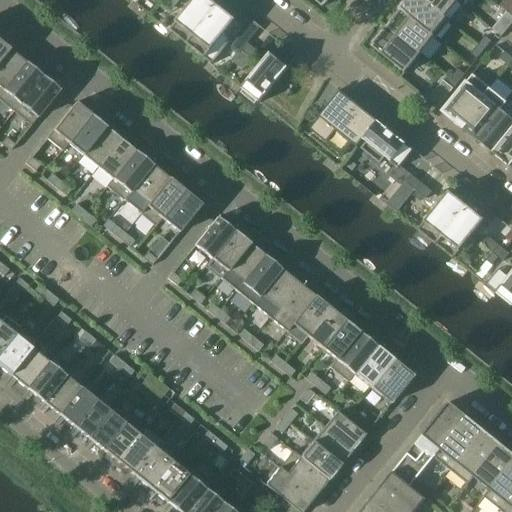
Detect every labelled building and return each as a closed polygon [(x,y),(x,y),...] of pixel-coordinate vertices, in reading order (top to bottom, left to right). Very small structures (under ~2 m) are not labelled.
[(224,0),(194,0),(169,30),(188,46),(219,7),(219,6),(224,0)] [(421,0),(404,0),(401,5),(402,5),(399,9),(433,37),(433,38),(435,39),(436,39),(450,21),(445,17),(444,18),(421,0)] [(456,0),(421,0),(444,18),(445,17),(457,2),(458,1),(456,0)] [(219,7),(188,46),(212,65),(232,40),(224,34),(236,20),(219,7)] [(399,9),(398,10),(399,10),(389,22),(390,23),(387,27),(420,54),(421,53),(421,52),(433,38),(433,37),(399,9)] [(501,19),(510,26),(511,24),(511,23),(511,17),(506,12),(501,19)] [(372,47),(404,73),(405,74),(414,62),(420,54),(387,27),(386,28),(387,28),(385,31),(384,31),(373,44),(374,45),(372,47)] [(484,50),(492,41),(485,36),(478,45),(484,50)] [(242,51),(248,44),(239,37),(231,48),(239,54),(241,51),(242,51)] [(0,59),(8,49),(2,44),(0,42),(0,59)] [(242,51),(252,59),(254,57),(258,52),(248,44),(242,51)] [(477,59),(484,50),(478,45),(471,54),(477,59)] [(8,49),(0,59),(0,94),(25,63),(24,62),(19,57),(8,49)] [(499,59),(508,66),(511,61),(511,58),(504,52),(504,53),(499,59)] [(255,105),(257,102),(259,104),(288,68),(270,53),(241,89),(243,90),(240,93),(255,105)] [(0,94),(0,101),(13,112),(42,76),(41,76),(35,70),(25,63),(0,94)] [(457,84),(465,75),(458,69),(451,79),(457,84)] [(490,89),(473,76),(472,75),(442,112),(443,113),(455,123),(454,123),(459,127),(490,89)] [(42,76),(13,112),(31,126),(55,96),(59,91),(58,89),(52,84),(42,76)] [(443,81),(428,99),(427,100),(437,108),(453,89),(444,81),(443,81)] [(476,139),(500,110),(501,110),(507,103),(490,89),(459,127),(463,131),(464,130),(475,139),(476,139)] [(363,140),(377,122),(377,121),(340,91),(309,130),(326,143),(336,131),(357,147),(363,140)] [(90,116),(90,115),(84,110),(75,103),(71,108),(46,139),(61,151),(90,116)] [(493,153),(511,129),(511,119),(501,110),(500,110),(476,139),(487,148),(490,151),(492,153),(493,153)] [(90,116),(61,151),(62,152),(63,151),(68,144),(82,156),(105,128),(105,127),(99,122),(90,116)] [(363,140),(366,142),(361,149),(380,164),(385,157),(398,168),(413,150),(377,121),(377,122),(363,140)] [(114,134),(105,128),(82,156),(97,168),(120,140),(120,139),(114,134)] [(511,129),(493,153),(494,153),(493,154),(496,156),(495,156),(496,156),(496,155),(498,157),(498,158),(499,157),(501,159),(500,160),(501,159),(503,161),(502,162),(503,162),(504,161),(507,164),(506,165),(507,165),(509,167),(509,166),(510,167),(511,163),(511,129)] [(10,152),(15,145),(6,138),(1,144),(10,152)] [(120,140),(97,168),(112,180),(106,187),(106,188),(135,152),(128,147),(120,140)] [(145,160),(135,152),(106,188),(123,201),(152,166),(151,165),(145,160)] [(26,164),(35,172),(40,166),(31,158),(26,164)] [(162,174),(152,166),(123,201),(124,202),(130,194),(145,207),(139,214),(140,215),(169,179),(168,178),(162,174)] [(56,189),(61,182),(51,175),(46,181),(56,189)] [(421,183),(410,175),(399,188),(410,197),(415,191),(421,183)] [(169,179),(140,215),(144,218),(155,227),(184,191),(183,191),(177,186),(169,179)] [(71,190),(61,182),(56,189),(66,197),(71,190)] [(421,183),(415,191),(416,192),(422,196),(426,199),(432,192),(422,184),(421,183)] [(194,199),(184,191),(155,227),(161,220),(178,233),(197,210),(201,205),(199,204),(194,199)] [(415,191),(412,196),(418,201),(422,196),(416,192),(415,191)] [(466,205),(449,192),(418,231),(436,245),(467,206),(466,205)] [(472,197),(466,205),(467,206),(436,245),(453,259),(490,212),(472,197)] [(76,205),(71,211),(81,219),(86,213),(76,205)] [(95,221),(86,213),(81,219),(90,227),(95,221)] [(211,260),(234,232),(217,218),(194,246),(211,260)] [(119,240),(124,234),(115,226),(110,232),(119,240)] [(242,239),(234,232),(211,260),(225,272),(219,279),(220,280),(249,244),(242,239)] [(119,240),(129,248),(134,242),(124,234),(119,240)] [(498,245),(488,237),(482,244),(492,253),(498,245)] [(257,251),(249,244),(220,280),(235,292),(264,256),(257,251)] [(492,253),(503,262),(509,254),(498,245),(492,253)] [(151,266),(156,260),(147,253),(142,259),(151,266)] [(492,254),(488,260),(493,264),(498,258),(492,254)] [(252,305),(280,270),(273,264),(264,256),(235,292),(252,305)] [(9,271),(0,263),(0,274),(3,277),(9,271)] [(290,278),(280,270),(252,305),(268,319),(297,283),(290,278)] [(511,306),(511,271),(507,278),(497,270),(486,284),(496,292),(495,293),(511,306)] [(167,279),(176,287),(181,280),(172,273),(167,279)] [(29,287),(19,279),(13,285),(23,293),(29,287)] [(268,319),(285,332),(314,297),(307,291),(297,283),(268,319)] [(44,299),(49,293),(39,285),(34,291),(44,299)] [(194,290),(189,297),(199,305),(204,299),(194,290)] [(53,307),(59,301),(49,293),(44,299),(53,307)] [(314,297),(285,332),(286,333),(292,325),(306,337),(329,309),(322,304),(314,297)] [(214,317),(219,311),(210,303),(204,309),(214,317)] [(337,316),(329,309),(306,337),(321,349),(344,321),(337,316)] [(229,319),(219,311),(214,317),(224,325),(229,319)] [(71,321),(61,312),(55,319),(65,327),(71,321)] [(5,316),(0,322),(0,352),(20,328),(5,316)] [(352,328),(344,321),(321,349),(336,361),(359,333),(352,328)] [(37,342),(20,328),(0,352),(0,368),(9,376),(37,342)] [(243,330),(238,336),(248,344),(253,338),(243,330)] [(94,340),(84,332),(79,338),(89,346),(94,340)] [(368,341),(359,333),(336,361),(330,369),(347,382),(353,375),(375,347),(368,341)] [(253,338),(248,344),(257,352),(263,346),(253,338)] [(94,340),(89,346),(99,354),(104,347),(94,340)] [(37,342),(9,376),(26,389),(48,363),(31,350),(37,342)] [(385,355),(375,347),(353,375),(369,388),(392,360),(385,355)] [(124,364),(114,356),(109,362),(119,370),(124,364)] [(275,356),(270,362),(279,370),(285,364),(275,356)] [(394,362),(392,360),(369,388),(389,405),(412,376),(394,362)] [(48,363),(26,389),(32,395),(43,403),(64,376),(48,363)] [(134,372),(124,364),(119,370),(128,378),(134,372)] [(294,371),(285,364),(279,370),(289,378),(294,371)] [(310,373),(305,380),(313,386),(315,387),(320,381),(310,373)] [(159,382),(149,374),(144,380),(154,388),(159,382)] [(79,388),(64,376),(43,403),(48,408),(57,415),(79,388)] [(320,381),(315,387),(324,395),(330,389),(320,381)] [(159,382),(154,388),(163,396),(169,390),(159,382)] [(63,420),(72,427),(94,400),(79,388),(57,415),(63,420)] [(305,391),(299,399),(305,404),(314,394),(309,391),(305,391)] [(109,412),(94,400),(72,427),(87,439),(115,405),(109,412)] [(434,457),(433,456),(467,417),(449,402),(415,444),(424,452),(432,459),(434,457)] [(184,412),(174,404),(169,411),(178,419),(184,412)] [(115,405),(87,439),(93,444),(102,451),(130,417),(115,405)] [(353,410),(346,405),(338,414),(345,419),(353,410)] [(283,419),(289,425),(297,415),(290,410),(283,419)] [(344,420),(364,436),(372,426),(353,410),(345,419),(344,420)] [(184,412),(178,419),(188,427),(193,420),(184,412)] [(345,419),(338,414),(336,412),(324,428),(352,451),(364,436),(344,420),(345,419)] [(145,429),(130,417),(102,451),(117,463),(145,429)] [(433,456),(434,457),(451,471),(483,430),(467,417),(433,456)] [(283,419),(275,429),(281,434),(289,425),(283,419)] [(312,443),(340,466),(352,451),(324,428),(312,443)] [(145,429),(117,463),(128,472),(132,476),(154,449),(139,437),(145,430),(145,429)] [(474,477),(500,444),(483,430),(451,471),(468,485),(474,477)] [(217,439),(207,431),(202,438),(212,445),(217,439)] [(270,434),(262,444),(269,450),(277,440),(270,434)] [(227,447),(217,439),(212,445),(222,453),(227,447)] [(328,481),(340,466),(312,443),(300,458),(293,451),(292,452),(328,481)] [(424,452),(415,444),(408,454),(416,461),(424,452)] [(490,490),(511,463),(511,453),(500,444),(474,477),(490,489),(490,490)] [(171,462),(154,449),(132,476),(134,477),(139,481),(149,489),(171,462)] [(247,450),(246,452),(239,460),(245,465),(252,457),(254,455),(247,450)] [(279,468),(314,497),(328,481),(292,452),(279,468)] [(416,461),(408,454),(400,463),(418,477),(432,459),(424,452),(416,461)] [(171,462),(149,489),(150,490),(155,494),(166,503),(193,469),(193,468),(187,476),(171,462)] [(410,487),(414,482),(418,477),(400,463),(392,473),(405,483),(410,487)] [(501,511),(511,497),(511,463),(490,490),(490,489),(484,497),(501,511)] [(235,470),(233,468),(228,475),(230,476),(238,482),(243,476),(235,470)] [(279,468),(264,486),(274,494),(280,499),(281,498),(297,511),(302,511),(314,497),(279,468)] [(186,511),(211,482),(193,469),(166,503),(168,505),(172,508),(176,511),(186,511)] [(414,511),(425,499),(410,487),(405,483),(392,473),(379,490),(402,509),(405,511),(414,511)] [(243,476),(238,482),(248,490),(253,484),(243,476)] [(213,511),(221,503),(205,490),(211,483),(211,482),(186,511),(213,511)] [(405,511),(402,509),(379,490),(365,506),(371,511),(405,511)] [(280,499),(274,494),(266,503),(272,508),(280,499)] [(502,511),(511,511),(511,497),(501,511),(502,511)] [(272,508),(277,511),(297,511),(281,498),(280,499),(272,508)] [(231,511),(221,503),(213,511),(231,511)]
